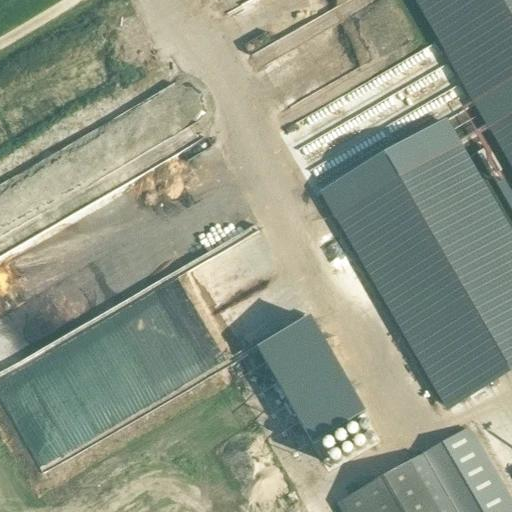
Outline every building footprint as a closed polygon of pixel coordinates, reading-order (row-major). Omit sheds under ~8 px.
[(511,0),(417,0),(511,163),(511,0)] [(336,69),(396,40),(384,14),(324,43),(336,69)] [(443,122),(323,191),(323,192),(447,407),(511,369),(511,241),(444,123),(443,122)] [(237,357),(305,322),(268,250),(269,266),(261,252),(245,253),(253,270),(253,263),(259,263),(268,281),(269,296),(256,303),(258,323),(237,334),(238,350),(234,350),(199,368),(218,367),(237,357)] [(310,320),(257,350),(312,446),(365,416),(310,320)] [(511,511),(511,506),(469,432),(411,466),(437,511),(511,511)] [(437,511),(411,466),(410,464),(342,504),(346,511),(437,511)]
